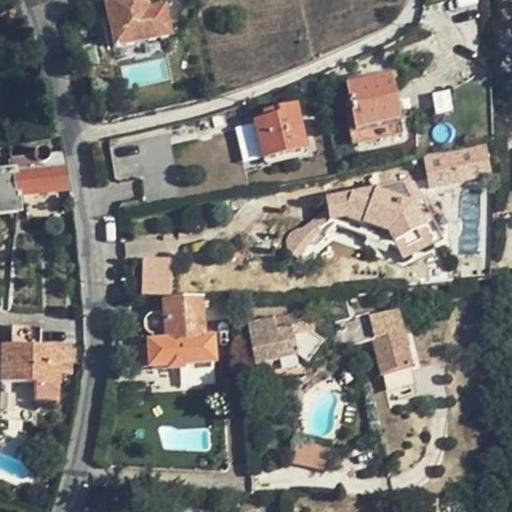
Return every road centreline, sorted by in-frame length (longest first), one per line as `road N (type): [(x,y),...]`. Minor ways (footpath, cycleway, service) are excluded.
road 1 (residential): [(34,0),(73,135),(91,251),(87,399),(58,511)]
road 2 (unknown): [(73,466),(367,494)]
